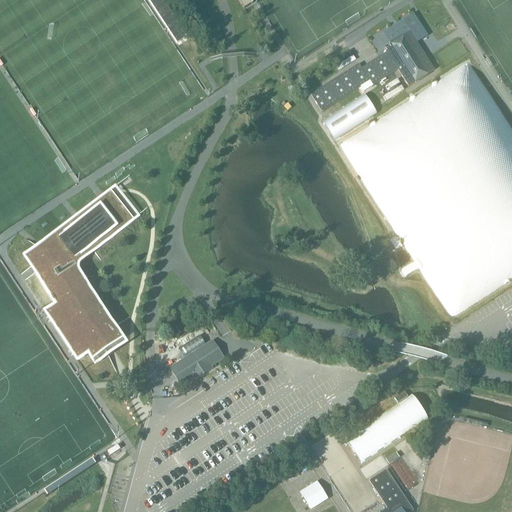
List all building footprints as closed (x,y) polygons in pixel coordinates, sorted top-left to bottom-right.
[(428,74),(434,70),(409,32),(403,36),(403,35),(389,43),(390,44),(383,49),(386,53),(361,68),(358,65),(310,95),(321,113),(369,82),(372,86),(393,73),(398,70),(408,87),(415,83),(415,84),(428,75),(428,74)] [(335,67),(338,71),(355,60),(352,56),(335,67)] [(364,95),(323,122),(335,141),(376,114),(364,95)] [(41,245),(24,257),(59,310),(84,348),(92,360),(123,340),(79,273),(78,272),(78,271),(78,270),(78,269),(78,268),(78,267),(78,266),(78,265),(79,264),(80,263),(80,262),(131,222),(111,197),(102,204),(99,200),(41,245)] [(59,310),(47,317),(72,355),(84,348),(59,310)] [(176,337),(180,334),(174,325),(170,328),(176,337)] [(200,336),(178,349),(184,359),(206,345),(200,336)] [(184,359),(169,369),(181,386),(193,379),(194,381),(212,369),(211,367),(223,359),(211,341),(206,345),(184,359)] [(411,394),(344,438),(362,465),(428,420),(411,394)] [(117,447),(100,458),(106,467),(122,456),(117,447)] [(412,511),(413,511),(386,471),(369,482),(387,509),(381,511),(412,511)] [(317,482),(300,493),(311,510),(327,499),(317,482)]
